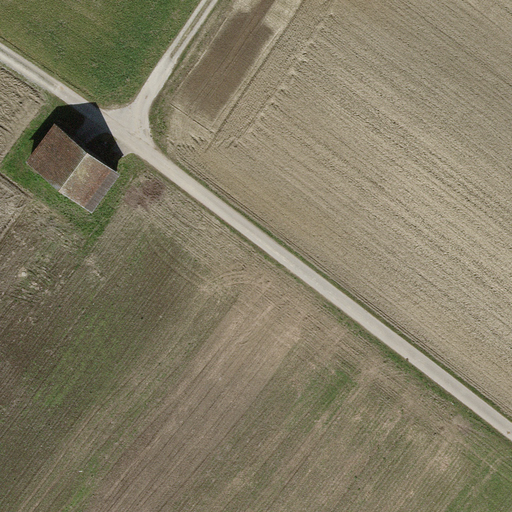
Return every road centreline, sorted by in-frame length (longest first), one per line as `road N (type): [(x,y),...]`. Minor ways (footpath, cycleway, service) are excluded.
road 1 (track): [(0,47),(120,125),(511,432)]
road 2 (track): [(120,125),(211,0)]
